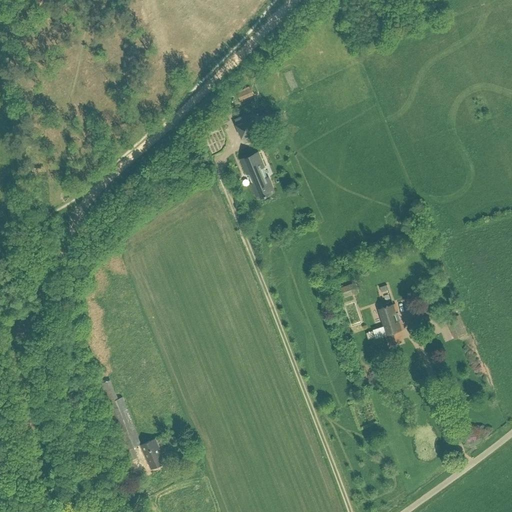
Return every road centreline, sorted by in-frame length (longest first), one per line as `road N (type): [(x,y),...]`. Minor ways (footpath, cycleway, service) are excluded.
road 1 (track): [(291,0),(98,188),(74,223)]
road 2 (track): [(54,511),(14,344)]
road 3 (unclassified): [(402,511),(511,432)]
